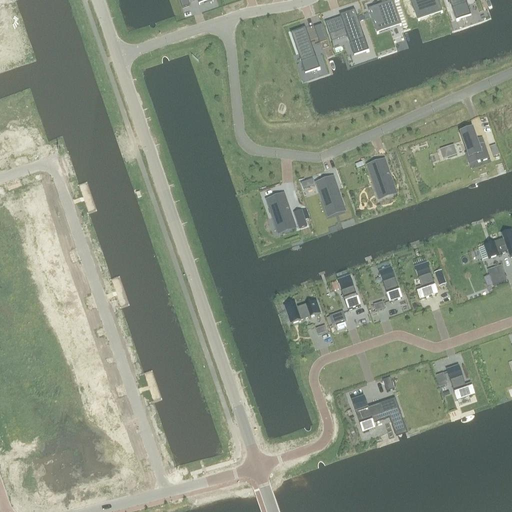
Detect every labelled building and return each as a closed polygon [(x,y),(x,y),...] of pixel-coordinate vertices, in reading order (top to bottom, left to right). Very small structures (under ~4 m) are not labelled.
[(187,0),(178,0),(182,9),(190,7),(187,0)] [(420,0),(410,0),(415,15),(424,12),(427,11),(430,20),(443,16),(437,0),(423,0),(424,1),(421,2),(420,0)] [(448,0),(456,22),(471,17),(464,0),(448,0)] [(393,2),(369,11),(377,34),(390,30),(387,21),(399,17),(393,2)] [(349,31),(346,32),(355,57),(369,51),(355,12),(343,16),(349,31)] [(333,22),(325,25),(329,37),(337,34),(333,22)] [(322,25),(314,28),(320,44),(328,41),(322,25)] [(303,30),(291,34),(305,73),(319,68),(311,44),(308,45),(303,30)] [(24,124),(22,118),(11,123),(15,134),(20,132),(25,146),(38,141),(37,136),(38,136),(35,126),(33,126),(31,121),(24,124)] [(482,162),(490,159),(484,141),(477,144),(476,141),(472,131),(462,135),(468,154),(470,159),(480,155),(482,162)] [(454,146),(444,149),(448,159),(457,156),(454,146)] [(496,146),(490,148),(493,158),(499,156),(496,146)] [(377,194),(394,189),(384,161),(368,167),(377,194)] [(326,212),(343,206),(333,179),(317,184),(326,212)] [(312,180),(301,184),(303,189),(314,185),(312,180)] [(277,229),(293,224),(284,196),(267,202),(277,229)] [(307,227),(304,220),(297,222),(299,229),(307,227)] [(488,259),(508,253),(510,258),(511,256),(511,231),(502,235),(503,240),(484,247),(488,259)] [(420,301),(438,294),(427,264),(415,269),(422,288),(416,290),(420,301)] [(402,299),(391,269),(379,273),(390,303),(402,299)] [(507,281),(504,274),(490,279),(493,286),(507,281)] [(349,277),(337,281),(347,313),(360,308),(349,277)] [(438,280),(440,287),(446,284),(444,278),(438,280)] [(290,325),(321,314),(316,302),(297,309),(295,304),(284,307),(286,313),(290,324),(290,325)] [(382,303),(373,306),(375,313),(384,310),(382,303)] [(343,313),(329,318),(332,326),(346,321),(343,313)] [(327,334),(325,327),(316,331),(318,337),(327,334)] [(459,367),(446,371),(457,401),(475,395),(471,384),(466,386),(459,367)] [(443,377),(436,379),(440,390),(447,387),(443,377)] [(390,378),(382,381),(386,392),(394,390),(390,378)] [(395,399),(368,409),(365,399),(352,403),(363,433),(375,429),(374,425),(372,419),(399,410),(395,399)]
